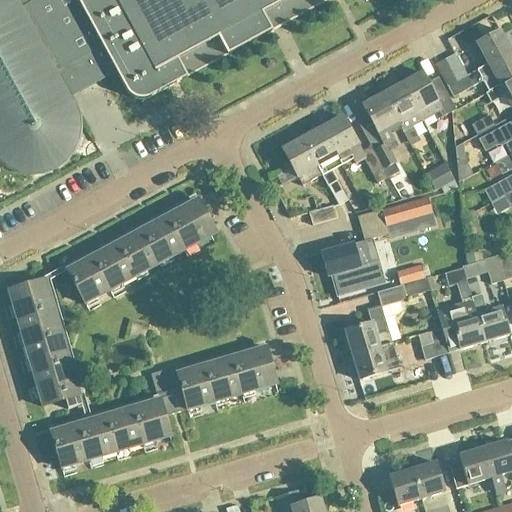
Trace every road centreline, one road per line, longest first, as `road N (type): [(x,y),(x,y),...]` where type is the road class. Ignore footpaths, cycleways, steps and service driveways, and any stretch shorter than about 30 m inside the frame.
road 1 (residential): [(342,441),(274,236),(224,137)]
road 2 (residential): [(224,137),(474,0)]
road 3 (residential): [(0,247),(224,137)]
road 4 (residential): [(104,511),(342,441)]
road 5 (residential): [(342,441),(511,390)]
road 6 (tertiary): [(33,511),(0,394)]
